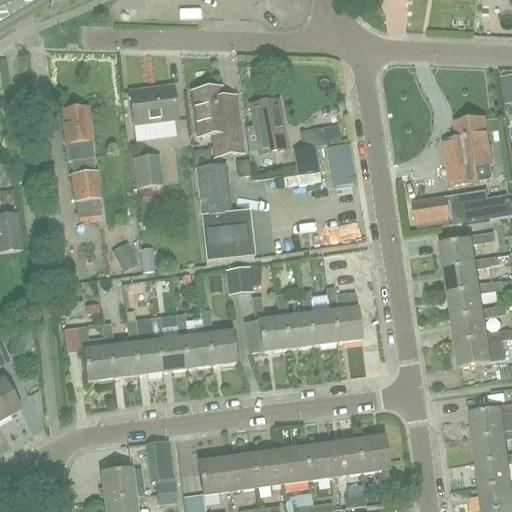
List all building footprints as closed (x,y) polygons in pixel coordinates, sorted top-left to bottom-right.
[(285,0),(281,0),(274,5),(291,27),(300,19),(285,0)] [(289,0),(303,19),(312,13),(303,0),(289,0)] [(273,6),(263,11),(274,32),(284,27),(273,6)] [(134,128),(177,122),(173,89),(129,95),(134,128)] [(221,93),(193,96),(199,140),(213,138),(216,160),(241,157),(234,101),(222,102),(221,93)] [(273,140),(284,138),(277,103),(251,108),(260,153),(275,150),(273,140)] [(93,161),(91,144),(87,111),(61,115),(66,148),(67,148),(70,164),(93,161)] [(492,179),(490,166),(483,122),(455,127),(460,163),(447,166),(451,190),(490,183),(492,179)] [(327,130),(300,134),(302,149),(329,146),(327,130)] [(298,177),(318,174),(314,150),(294,154),(298,177)] [(137,192),(163,188),(159,158),(133,161),(137,192)] [(270,247),(253,250),(249,215),(231,217),(226,169),(196,173),(206,265),(254,260),(254,259),(271,256),(270,247)] [(74,205),(75,205),(77,215),(101,212),(100,202),(97,174),(71,177),(74,205)] [(256,181),(256,193),(284,192),(284,180),(256,181)] [(491,211),(502,210),(500,195),(489,196),(491,211)] [(489,208),(447,214),(445,202),(413,207),(418,234),(491,222),(489,208)] [(0,255),(21,253),(17,217),(0,218),(0,255)] [(443,269),(474,263),(472,248),(495,245),(493,236),(470,239),(471,243),(440,248),(443,269)] [(111,254),(123,276),(139,267),(127,246),(111,254)] [(55,251),(59,287),(69,285),(65,250),(55,251)] [(365,252),(352,255),(355,270),(369,267),(365,252)] [(474,263),(443,269),(447,294),(478,288),(476,272),(498,268),(497,259),(474,263)] [(323,268),(326,293),(329,316),(333,315),(337,347),(362,344),(358,312),(338,315),(335,292),(341,291),(338,267),(323,268)] [(261,268),(250,270),(250,269),(224,273),(228,298),(253,295),(253,288),(260,287),(261,268)] [(501,284),(478,288),(447,294),(450,318),(482,312),(480,297),(511,291),(511,283),(501,286),(501,284)] [(308,318),(312,350),(337,347),(333,315),(329,316),(313,318),(310,295),(301,296),(304,319),(308,318)] [(283,321),(288,354),(312,350),(308,318),(304,319),(289,321),(286,298),(276,300),(280,322),(283,321)] [(283,321),(280,322),(264,323),(261,301),(252,303),(255,324),(244,326),(248,357),(262,356),(262,357),(288,354),(283,321)] [(66,321),(83,319),(82,306),(65,308),(66,321)] [(86,317),(99,316),(98,307),(85,308),(86,317)] [(158,345),(162,377),(186,374),(182,342),(178,342),(163,345),(160,322),(158,309),(150,310),(152,323),(151,323),(154,346),(158,345)] [(482,312),(450,318),(454,342),(486,337),(483,321),(511,317),(511,309),(505,310),(504,309),(482,312)] [(133,348),(137,380),(162,377),(158,345),(154,346),(138,347),(135,314),(125,316),(129,349),(133,348)] [(210,316),(204,317),(200,317),(203,339),(207,339),(211,371),(236,368),(232,336),(213,338),(210,316)] [(182,342),(186,374),(211,371),(207,339),(203,339),(188,341),(185,319),(176,320),(178,342),(182,342)] [(109,351),(113,383),(137,380),(133,348),(129,349),(114,351),(111,328),(101,329),(104,352),(109,351)] [(77,332),(77,331),(63,333),(67,357),(80,355),(83,355),(87,386),(113,383),(109,351),(104,352),(89,353),(86,331),(77,332)] [(486,337),(454,342),(459,371),(490,366),(487,346),(511,342),(511,334),(509,335),(508,333),(486,337)] [(0,339),(0,368),(11,363),(0,339)] [(0,424),(20,413),(4,383),(0,384),(0,424)] [(469,416),(472,438),(504,434),(502,419),(511,417),(511,407),(499,409),(499,412),(469,416)] [(511,432),(504,434),(472,438),(475,462),(507,458),(505,444),(511,442),(511,432)] [(391,505),(387,475),(388,475),(383,442),(356,445),(361,478),(377,476),(379,496),(371,497),(373,507),(391,505)] [(356,445),(330,449),(335,482),(361,478),(356,445)] [(330,449),(304,452),(309,485),(335,482),(330,449)] [(304,452),(278,456),(283,489),(309,485),(304,452)] [(278,456),(252,460),(257,492),(283,489),(278,456)] [(475,462),(478,487),(510,483),(508,468),(511,467),(511,457),(507,458),(475,462)] [(257,492),(252,460),(226,463),(231,496),(257,492)] [(156,485),(157,498),(176,496),(172,462),(157,464),(159,485),(156,485)] [(226,463),(199,467),(204,499),(231,496),(226,463)] [(145,495),(143,468),(133,469),(134,496),(145,495)] [(105,504),(135,501),(132,473),(102,477),(105,504)] [(511,482),(510,483),(478,487),(481,511),(511,507),(511,482)] [(177,507),(176,496),(157,498),(159,509),(177,507)] [(344,502),(344,511),(352,511),(365,510),(363,500),(344,502)] [(136,511),(135,501),(105,504),(106,511),(136,511)]
